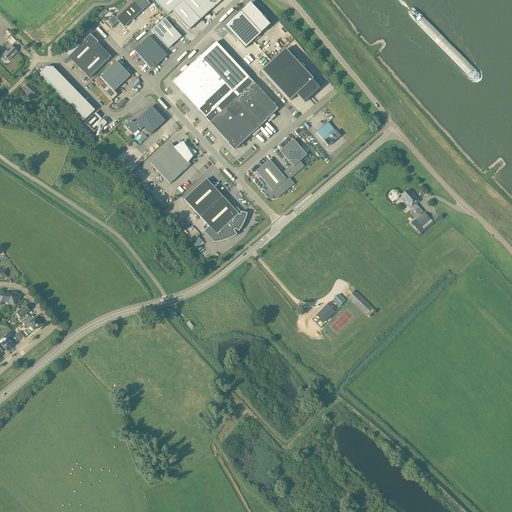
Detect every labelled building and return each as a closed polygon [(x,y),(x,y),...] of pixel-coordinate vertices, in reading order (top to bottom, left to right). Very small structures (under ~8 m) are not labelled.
[(124,28),(142,11),(132,0),(131,0),(115,15),(114,14),(106,21),(112,28),(118,22),(124,28)] [(154,0),(168,15),(172,12),(172,11),(183,1),(181,0),(154,0)] [(200,20),(211,10),(201,0),(184,0),(183,1),(200,20)] [(201,0),(211,10),(222,0),(201,0)] [(183,1),(172,11),(189,30),(200,20),(183,1)] [(251,3),(241,12),(262,33),(271,25),(251,3)] [(241,12),(233,19),(254,41),(262,33),(241,12)] [(164,19),(151,31),(167,48),(168,49),(169,48),(181,37),(164,19)] [(233,19),(225,26),(246,48),(254,41),(233,19)] [(4,35),(0,39),(0,48),(9,40),(4,35)] [(91,43),(94,40),(95,39),(90,35),(83,41),(84,42),(84,41),(92,49),(93,47),(91,45),(92,44),(91,43)] [(127,41),(129,42),(125,47),(127,49),(135,41),(131,36),(127,41)] [(152,62),(156,66),(167,56),(160,48),(149,36),(136,48),(134,50),(137,54),(141,51),(145,47),(150,53),(156,59),(152,62)] [(69,56),(68,57),(90,79),(111,58),(97,43),(98,43),(95,39),(94,40),(91,43),(92,44),(91,45),(93,47),(92,49),(84,41),(84,42),(79,46),(74,41),(64,51),(69,56)] [(235,150),(279,109),(217,42),(173,83),(235,150)] [(9,61),(17,52),(11,46),(3,55),(9,61)] [(148,66),(150,69),(154,69),(156,67),(156,66),(152,62),(156,59),(150,53),(145,47),(141,51),(137,54),(148,66)] [(263,72),(291,102),(298,96),(306,104),(322,88),(286,50),(263,72)] [(111,101),(117,95),(114,91),(130,76),(116,62),(100,77),(104,82),(98,87),(111,101)] [(46,68),(39,74),(66,102),(65,103),(83,122),(95,111),(53,68),(53,67),(45,67),(45,68),(46,68)] [(138,85),(140,82),(138,80),(132,88),(137,92),(141,87),(138,85)] [(31,98),(36,93),(28,84),(22,90),(31,98)] [(151,135),(166,121),(152,106),(137,120),(138,121),(135,123),(134,122),(132,123),(131,122),(126,127),(133,134),(139,128),(141,130),(144,127),(151,135)] [(102,120),(95,113),(84,123),(93,133),(101,125),(103,127),(107,124),(103,119),(102,120)] [(336,131),(328,122),(329,122),(328,122),(316,132),(329,146),(341,136),(336,131)] [(290,179),(305,167),(300,161),(307,155),(294,140),(280,151),(293,166),(283,175),(270,160),(256,172),(268,185),(267,185),(267,186),(266,186),(266,187),(265,188),(265,189),(265,190),(265,191),(265,192),(265,193),(265,194),(266,195),(266,196),(267,196),(268,197),(268,198),(269,198),(270,199),(271,199),(272,199),(273,199),(274,199),(275,199),(276,199),(277,198),(278,197),(294,184),(290,179)] [(187,149),(184,144),(183,143),(175,148),(171,144),(151,163),(170,184),(191,165),(188,162),(196,152),(190,148),(187,149)] [(231,205),(207,179),(184,200),(209,226),(231,205)] [(410,191),(408,190),(402,196),(409,204),(412,201),(415,204),(418,201),(416,198),(414,196),(415,194),(411,190),(410,191)] [(209,226),(210,228),(205,232),(215,243),(227,241),(238,236),(245,226),(249,214),(242,213),(242,216),(238,215),(239,214),(231,205),(209,226)] [(423,227),(431,220),(425,213),(417,220),(423,227)] [(425,230),(415,219),(411,223),(418,230),(416,232),(419,235),(425,230)] [(355,290),(348,298),(362,312),(366,316),(374,308),(355,290)] [(10,295),(5,295),(4,294),(0,295),(0,305),(2,305),(1,303),(4,303),(4,301),(9,302),(10,303),(13,305),(17,298),(10,294),(10,295)] [(345,302),(339,295),(333,301),(340,307),(345,302)] [(334,312),(327,305),(316,315),(324,323),(334,312)] [(25,306),(16,314),(20,318),(18,319),(20,322),(28,316),(26,314),(29,311),(25,306)] [(33,321),(29,317),(23,322),(28,328),(30,327),(34,331),(41,325),(40,324),(41,324),(39,321),(38,321),(36,318),(34,320),(34,321),(33,321)] [(7,351),(13,345),(10,341),(16,336),(11,331),(3,338),(5,341),(1,344),(7,351)] [(20,341),(24,337),(20,332),(15,336),(20,341)]
